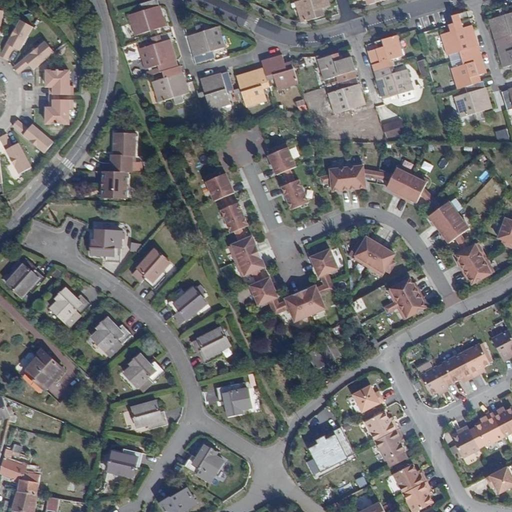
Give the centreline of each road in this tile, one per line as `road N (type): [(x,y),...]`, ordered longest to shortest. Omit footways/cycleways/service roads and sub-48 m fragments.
road 1 (residential): [(93,0),(106,62),(99,113),(65,166),(0,237)]
road 2 (residential): [(197,419),(182,358),(161,330),(34,235)]
road 3 (residential): [(284,245),(343,218),(391,216),(421,245),(457,311)]
road 4 (residential): [(282,35),(263,52),(192,72),(171,0)]
road 5 (residential): [(388,352),(287,430),(268,466)]
